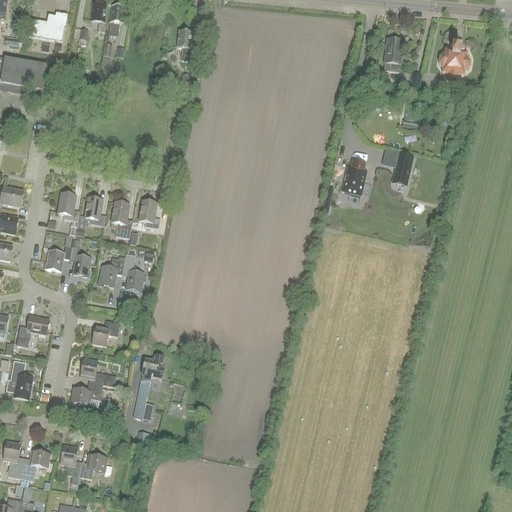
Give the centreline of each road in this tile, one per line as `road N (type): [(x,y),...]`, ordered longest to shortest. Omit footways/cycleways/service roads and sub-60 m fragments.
road 1 (residential): [(74,303),(42,293),(26,274),(44,169),(157,188)]
road 2 (tertiary): [(511,13),(373,0)]
road 3 (residential): [(51,428),(74,303)]
